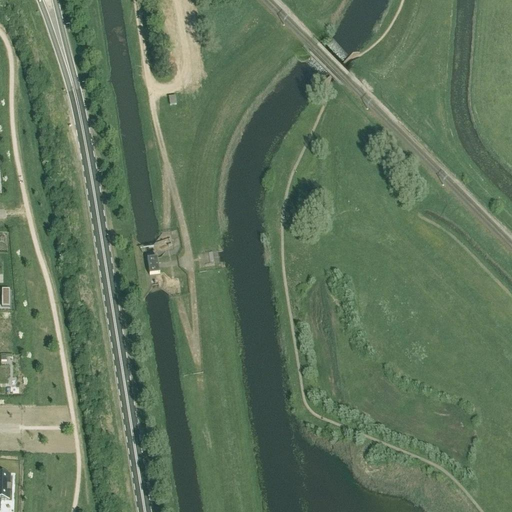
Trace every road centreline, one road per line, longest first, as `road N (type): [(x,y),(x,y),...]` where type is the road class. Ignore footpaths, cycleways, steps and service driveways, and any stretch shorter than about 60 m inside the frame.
road 1 (unknown): [(0,26),(20,57),(18,116),(63,307),(83,457),(78,511)]
road 2 (primary): [(141,511),(64,58)]
road 3 (unclassified): [(206,408),(179,210),(134,0)]
